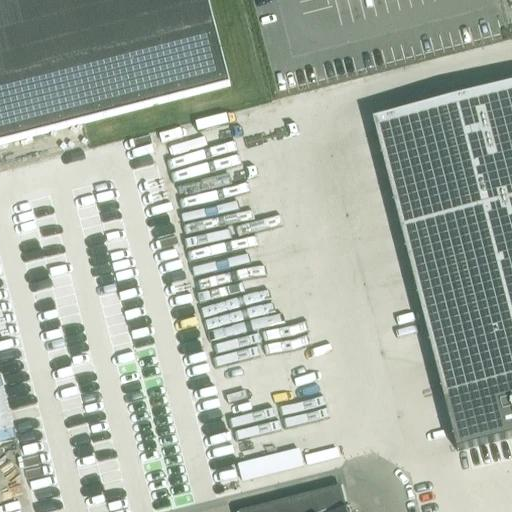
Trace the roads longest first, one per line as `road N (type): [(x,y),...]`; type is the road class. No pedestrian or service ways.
road 1 (track): [(0,182),(511,51)]
road 2 (unknown): [(398,461),(333,231),(367,213)]
